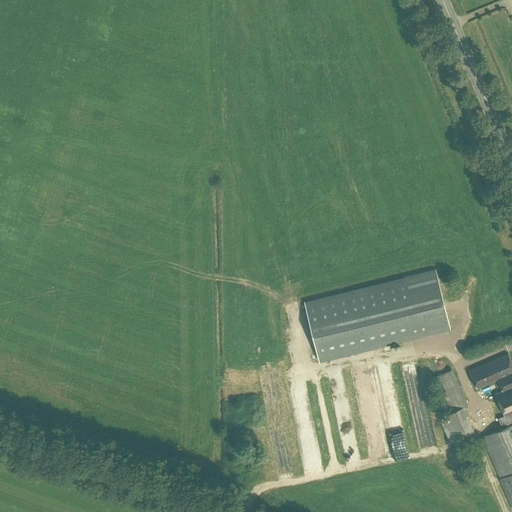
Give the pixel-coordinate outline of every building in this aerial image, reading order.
[(319,362),(450,329),(435,269),(304,301),(319,362)] [(511,364),(507,353),(468,371),(476,388),(496,379),(501,391),(494,394),(503,415),(498,417),(503,428),(481,438),(511,506),(511,364)] [(397,423),(405,421),(396,385),(397,380),(394,370),(393,369),(386,371),(383,383),(380,382),(382,389),(387,390),(385,397),(390,399),(392,407),(398,408),(391,410),(394,422),(397,423)] [(450,442),(474,431),(463,407),(468,405),(451,369),(431,378),(447,413),(438,417),(450,442)] [(335,380),(342,423),(355,420),(348,377),(335,380)] [(417,432),(432,430),(427,378),(412,380),(417,432)]
